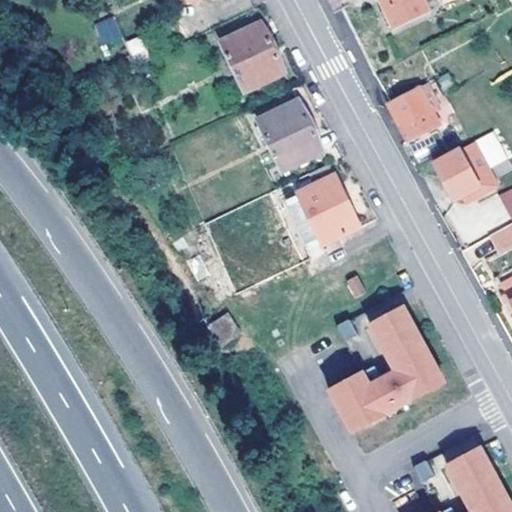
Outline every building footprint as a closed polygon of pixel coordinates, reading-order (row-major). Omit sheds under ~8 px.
[(376,0),(392,29),(427,10),(421,0),(376,0)] [(103,50),(124,43),(115,16),(94,23),(103,50)] [(255,21),(216,39),(242,90),(280,71),(255,21)] [(126,40),(131,63),(148,60),(143,36),(126,40)] [(387,106),(406,141),(437,125),(430,111),(437,108),(431,96),(424,99),(422,95),(427,92),(425,87),(389,105),(387,106)] [(320,149),(295,100),(256,118),(281,167),(320,149)] [(498,152),(489,135),(473,143),(482,159),(498,152)] [(482,159),(473,143),(433,164),(450,194),(453,201),(459,198),(463,204),(496,187),(482,159)] [(332,173),(295,190),(297,194),(284,198),(308,245),(319,239),(321,242),(357,224),(332,173)] [(511,192),(495,202),(502,214),(511,209),(511,192)] [(511,228),(507,220),(486,232),(495,248),(511,239),(511,228)] [(342,280),(351,296),(361,291),(352,274),(342,280)] [(511,278),(501,284),(511,305),(511,278)] [(442,380),(393,292),(333,326),(358,371),(326,389),(349,432),(442,380)] [(237,338),(229,316),(209,325),(217,346),(237,338)] [(511,511),(511,507),(471,434),(410,467),(435,511),(511,511)]
